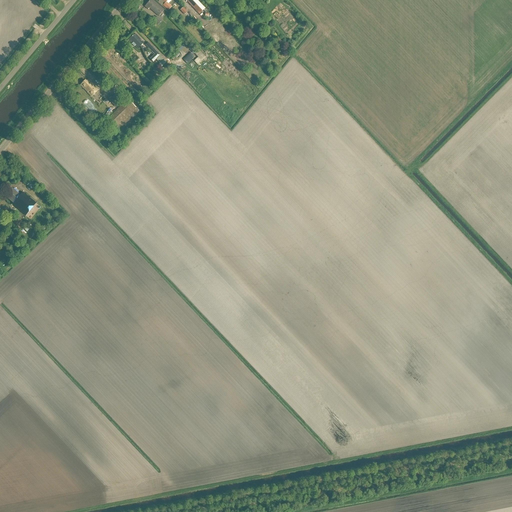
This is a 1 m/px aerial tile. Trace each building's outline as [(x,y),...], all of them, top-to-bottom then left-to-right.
[(168,11),(171,7),(166,3),(168,0),(160,0),(165,4),(163,6),(168,11)] [(185,0),(199,15),(205,9),(196,0),(185,0)] [(159,13),(162,9),(152,1),(151,2),(150,1),(145,7),(148,10),(149,8),(155,13),(157,11),(159,13)] [(161,21),(157,17),(153,21),(158,25),(161,21)] [(138,49),(143,43),(136,35),(134,37),(133,36),(129,40),(138,49)] [(161,56),(148,43),(145,46),(154,55),(149,59),(153,63),(161,56)] [(185,44),(179,50),(184,55),(190,49),(185,44)] [(184,59),(188,63),(195,56),(191,53),(184,59)] [(92,82),(89,79),(86,82),(85,81),(80,85),(91,97),(98,90),(91,83),(92,82)] [(117,129),(139,111),(128,99),(107,119),(117,129)] [(93,113),(96,110),(90,101),(86,104),(88,107),(89,107),(93,113)] [(20,196),(12,189),(5,197),(13,204),(12,205),(26,216),(36,204),(23,193),(20,196)]
